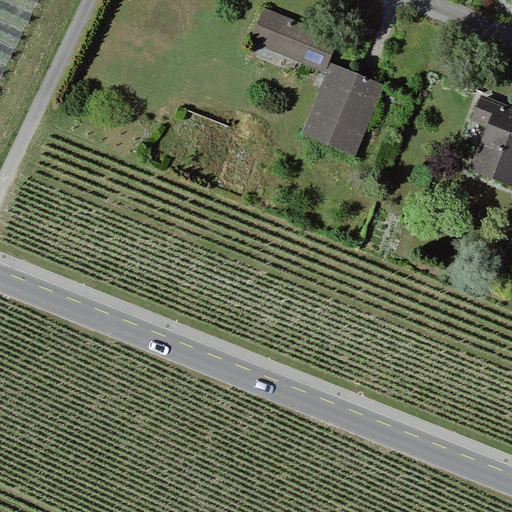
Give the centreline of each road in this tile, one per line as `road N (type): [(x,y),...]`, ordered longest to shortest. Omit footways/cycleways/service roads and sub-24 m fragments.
road 1 (residential): [(511,39),(412,0),(91,0),(0,188)]
road 2 (tertiary): [(0,274),(511,477)]
